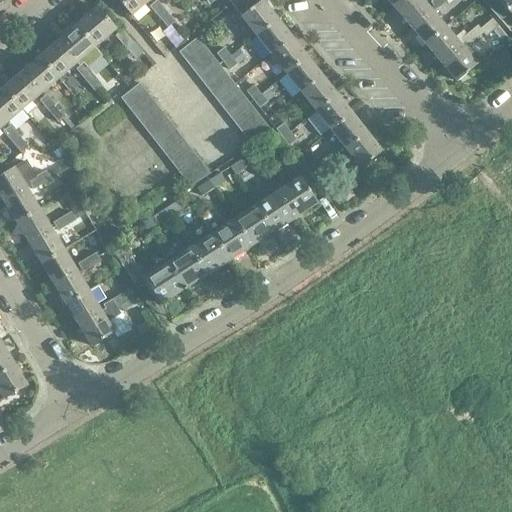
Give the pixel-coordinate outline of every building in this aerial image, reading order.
[(117,0),(131,15),(148,0),(117,0)] [(156,0),(149,6),(158,17),(165,11),(156,0)] [(227,0),(237,12),(252,0),(227,0)] [(252,0),(237,12),(252,32),(274,15),(261,0),(252,0)] [(422,0),(400,0),(393,6),(409,25),(429,8),(422,0)] [(444,3),(441,0),(433,0),(430,3),(437,10),(444,3)] [(511,0),(482,0),(500,19),(509,11),(511,15),(511,0)] [(96,7),(77,23),(96,45),(115,29),(96,7)] [(429,8),(409,25),(424,43),(444,26),(429,8)] [(165,11),(158,17),(167,27),(174,21),(165,11)] [(274,15),(252,32),(268,51),(289,34),(274,15)] [(480,29),(483,33),(485,36),(492,30),(497,26),(492,19),(480,29)] [(77,23),(58,39),(77,61),(81,65),(83,63),(87,68),(102,56),(94,47),(96,45),(77,23)] [(440,61),(460,44),(444,26),(424,43),(440,61)] [(477,26),(469,32),(475,39),(483,33),(480,29),(477,26)] [(510,41),(497,26),(492,30),(504,45),(510,41)] [(125,49),(133,43),(122,30),(115,36),(125,49)] [(469,32),(462,39),(468,45),(475,39),(469,32)] [(289,34),(268,51),(283,70),(304,54),(289,34)] [(198,38),(179,53),(186,61),(205,47),(198,38)] [(58,39),(40,55),(58,77),(77,61),(58,39)] [(460,44),(440,61),(456,80),(476,63),(460,44)] [(205,47),(186,61),(193,71),(212,56),(205,47)] [(230,56),(223,48),(216,54),(223,62),(230,56)] [(304,54),(283,70),(298,90),(319,73),(304,54)] [(40,55),(21,71),(40,92),(58,77),(40,55)] [(212,56),(193,71),(201,81),(220,66),(212,56)] [(230,56),(223,62),(229,70),(236,64),(230,56)] [(87,68),(83,63),(81,65),(76,69),(85,80),(92,74),(87,68)] [(220,66),(201,81),(208,90),(227,75),(220,66)] [(21,71),(3,86),(21,108),(40,92),(21,71)] [(319,73),(298,90),(313,109),(334,93),(319,73)] [(92,74),(85,80),(94,91),(101,84),(92,74)] [(235,85),(227,76),(208,90),(216,100),(235,85)] [(139,84),(121,98),(128,107),(146,93),(139,84)] [(242,95),(235,85),(216,100),(223,110),(242,95)] [(260,94),(253,85),(246,91),(252,100),(260,94)] [(3,86),(0,88),(0,121),(3,124),(21,108),(3,86)] [(146,93),(128,107),(135,117),(154,102),(146,93)] [(334,93),(313,109),(328,129),(350,112),(334,93)] [(55,105),(46,94),(39,101),(48,111),(55,105)] [(260,94),(252,100),(259,108),(266,102),(260,94)] [(242,95),(223,110),(231,119),(250,104),(242,95)] [(154,102),(135,117),(142,126),(161,111),(154,102)] [(250,104),(231,119),(239,129),(258,114),(250,104)] [(55,105),(48,111),(57,122),(64,115),(55,105)] [(161,111),(142,126),(150,136),(169,121),(161,111)] [(350,112),(328,129),(344,148),(365,131),(350,112)] [(258,114),(239,129),(246,138),(265,123),(258,114)] [(169,121),(150,136),(157,145),(176,131),(169,121)] [(265,123),(246,138),(253,147),(273,134),(265,123)] [(289,131),(283,123),(275,129),(282,137),(289,131)] [(19,136),(10,126),(3,132),(12,142),(19,136)] [(176,131),(157,145),(165,155),(184,140),(176,131)] [(289,131),(282,137),(288,145),(296,139),(289,131)] [(365,131),(344,148),(359,168),(381,151),(365,131)] [(19,136),(12,142),(21,153),(28,147),(19,136)] [(184,140),(165,155),(172,164),(191,149),(184,140)] [(191,149),(172,164),(180,174),(199,159),(191,149)] [(299,177),(277,191),(293,217),(316,202),(303,182),(313,176),(300,156),(289,163),(299,177)] [(242,158),(230,166),(235,174),(247,166),(242,158)] [(324,167),(318,158),(310,163),(316,171),(324,167)] [(199,159),(180,174),(190,187),(210,174),(199,159)] [(23,162),(0,175),(0,197),(3,203),(26,189),(31,186),(33,190),(42,184),(37,176),(33,178),(23,162)] [(324,167),(316,171),(322,180),(329,175),(324,167)] [(45,171),(37,176),(42,184),(50,179),(45,171)] [(220,173),(207,181),(213,189),(225,181),(220,173)] [(207,181),(196,188),(201,196),(213,189),(207,181)] [(26,189),(3,203),(15,223),(38,209),(26,189)] [(277,191),(255,206),(271,231),(293,217),(277,191)] [(176,202),(163,210),(169,218),(181,210),(176,202)] [(80,206),(70,212),(75,220),(85,214),(80,206)] [(255,206),(233,220),(249,245),(271,231),(255,206)] [(38,209),(15,223),(28,243),(51,229),(38,209)] [(169,218),(163,210),(153,217),(158,225),(169,218)] [(61,217),(66,225),(75,220),(70,212),(61,217)] [(61,217),(52,222),(58,231),(66,225),(61,217)] [(204,224),(210,234),(227,259),(249,245),(233,220),(226,224),(224,220),(213,218),(204,224)] [(51,229),(28,243),(40,264),(63,250),(51,229)] [(210,234),(188,248),(204,274),(227,259),(210,234)] [(188,248),(166,263),(182,288),(204,274),(188,248)] [(63,250),(40,264),(52,284),(75,270),(63,250)] [(126,250),(120,254),(116,257),(137,289),(148,283),(160,302),(182,288),(166,263),(144,277),(131,258),(126,250)] [(95,253),(86,258),(91,266),(100,261),(95,253)] [(86,258),(77,264),(82,272),(91,266),(86,258)] [(75,270),(52,284),(65,304),(87,290),(75,270)] [(97,285),(87,290),(65,304),(77,325),(100,311),(96,304),(105,298),(97,285)] [(100,311),(77,325),(90,346),(112,332),(116,338),(131,329),(122,313),(120,314),(117,308),(120,306),(124,312),(137,304),(134,298),(131,293),(122,297),(121,295),(103,306),(105,309),(100,312),(100,311)] [(1,344),(0,344),(0,372),(13,364),(1,344)] [(13,364),(0,372),(0,393),(3,399),(26,385),(13,364)]
